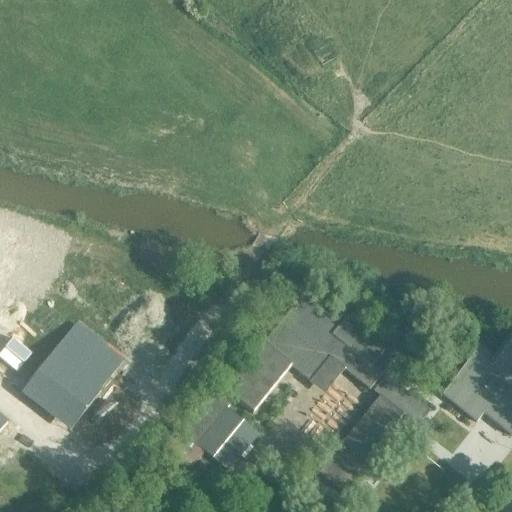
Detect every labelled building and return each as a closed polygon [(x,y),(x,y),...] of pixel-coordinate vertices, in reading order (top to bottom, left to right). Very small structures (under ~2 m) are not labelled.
[(368,392),(394,360),(384,352),(386,350),(347,318),(339,328),(301,297),(224,393),(234,401),(247,413),(284,365),(310,385),(330,361),(368,392)] [(472,358),(441,397),(476,424),(482,416),(511,438),(511,436),(511,343),(489,372),(472,358)] [(416,428),(426,416),(429,413),(385,378),(372,394),(379,399),(317,476),(339,494),(402,417),(416,428)] [(215,391),(178,435),(190,444),(195,448),(203,455),(227,475),(258,437),(225,411),(231,404),(215,391)] [(190,444),(177,460),(190,471),(203,455),(195,448),(190,444)]
